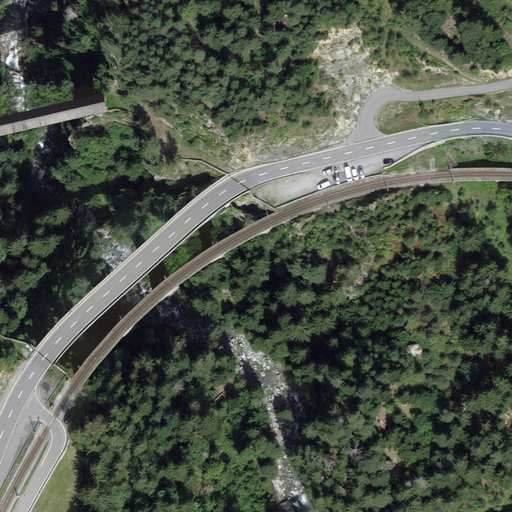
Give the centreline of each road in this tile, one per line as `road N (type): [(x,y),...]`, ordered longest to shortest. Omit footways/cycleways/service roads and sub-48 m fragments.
road 1 (track): [(184,0),(207,54),(239,67),(349,68),(392,40),(420,47),(511,112)]
road 2 (primary): [(240,181),(69,329),(22,391)]
road 3 (primary): [(240,181),(437,132),(511,131)]
road 4 (track): [(511,83),(386,95),(367,112),(370,147)]
road 5 (unclassified): [(18,511),(58,436),(22,391)]
